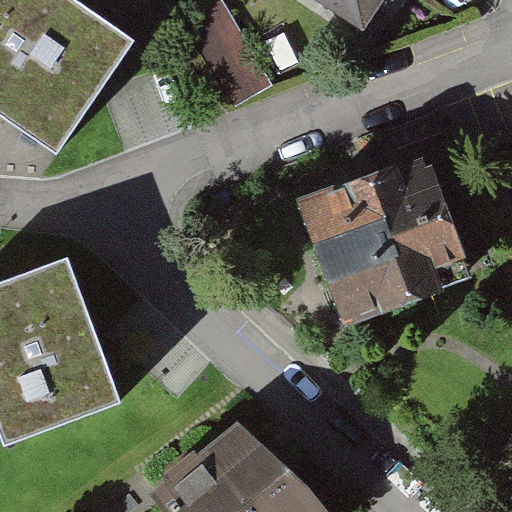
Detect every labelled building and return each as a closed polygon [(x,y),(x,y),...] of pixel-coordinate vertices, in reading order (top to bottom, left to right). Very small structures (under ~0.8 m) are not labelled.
[(15,0),(0,0),(0,116),(58,154),(116,66),(15,0)] [(388,0),(327,0),(375,25),(388,0)] [(442,158),(313,199),(352,320),(480,279),(442,158)] [(66,258),(0,283),(0,418),(10,444),(122,402),(66,258)] [(366,511),(295,425),(202,500),(211,511),(366,511)]
